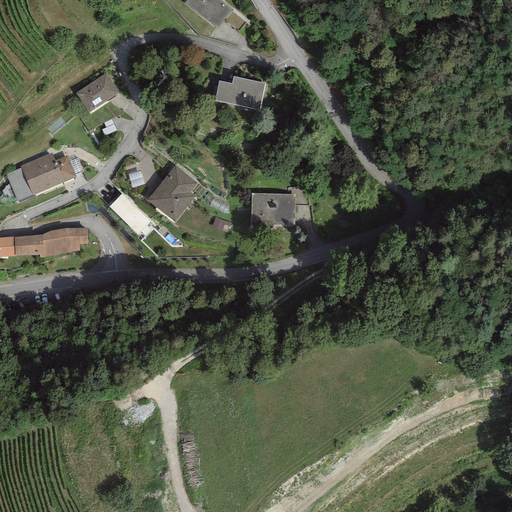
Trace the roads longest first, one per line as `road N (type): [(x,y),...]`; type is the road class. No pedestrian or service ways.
road 1 (residential): [(113,273),(101,230),(85,222),(16,227),(105,176),(134,132),(141,105),(121,47),(188,39),(267,63),(295,55)]
road 2 (tertiary): [(295,55),(360,149),(403,193),(411,218),(252,270),(113,273)]
road 3 (track): [(347,242),(331,269),(157,379),(193,511)]
